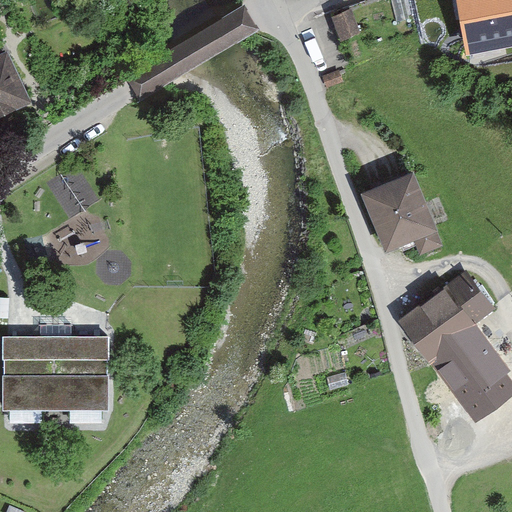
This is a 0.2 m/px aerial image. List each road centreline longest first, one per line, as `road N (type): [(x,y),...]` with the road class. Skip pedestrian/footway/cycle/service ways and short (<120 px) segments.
road 1 (residential): [(266,12),(296,56),(324,124),(444,511)]
road 2 (residential): [(0,171),(266,12)]
